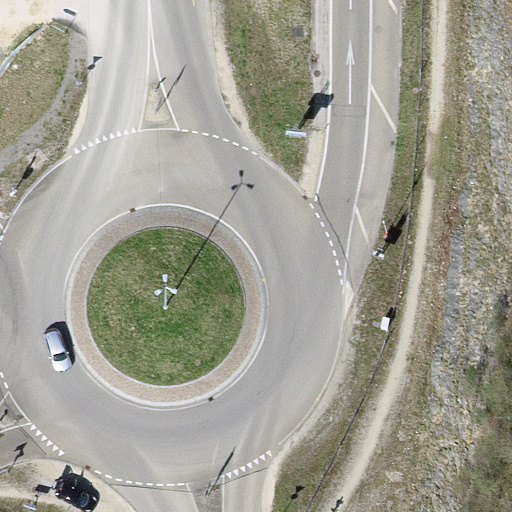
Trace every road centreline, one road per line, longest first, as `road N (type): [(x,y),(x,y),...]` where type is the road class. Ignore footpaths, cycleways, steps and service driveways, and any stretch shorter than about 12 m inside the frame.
road 1 (motorway): [(324,296),(343,148),(347,0)]
road 2 (secondary): [(324,296),(313,252),(291,213),(258,183),(217,164),(173,157)]
road 3 (secondary): [(207,455),(281,413),(321,339),(324,296)]
road 4 (secondary): [(173,157),(125,165),(82,187),(48,222),(25,275)]
road 5 (secondary): [(43,385),(73,421),(113,446),(159,458),(207,455)]
road 6 (secondary): [(173,157),(154,0)]
